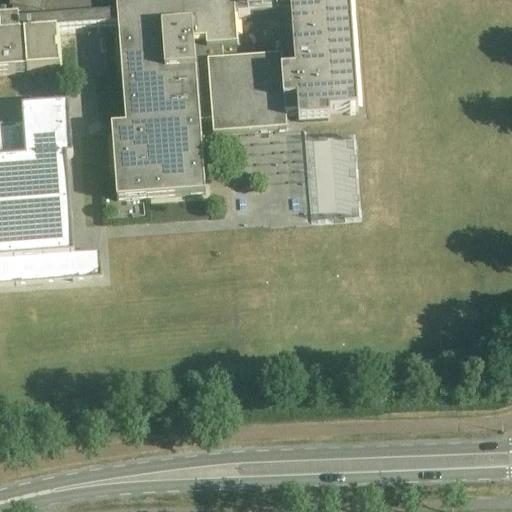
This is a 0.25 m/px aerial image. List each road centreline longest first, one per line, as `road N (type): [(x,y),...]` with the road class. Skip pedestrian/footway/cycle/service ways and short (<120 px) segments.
road 1 (secondary): [(511,446),(212,460),(60,482),(51,492)]
road 2 (secondary): [(51,492),(511,473)]
